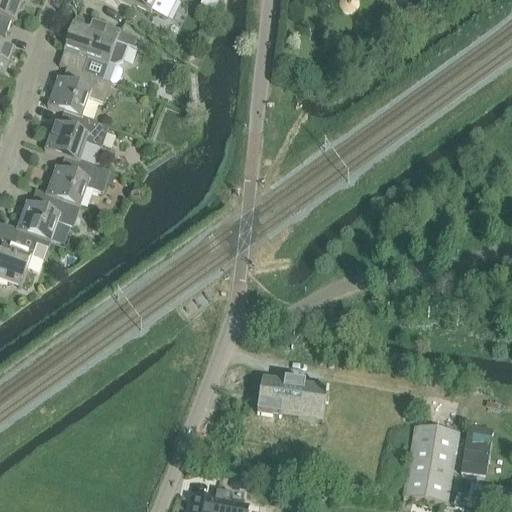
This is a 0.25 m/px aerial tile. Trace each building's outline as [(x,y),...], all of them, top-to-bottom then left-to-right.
[(0,0),(0,32),(7,35),(11,23),(16,25),(25,0),(0,0)] [(119,0),(152,16),(153,13),(168,20),(176,3),(177,0),(119,0)] [(214,14),(219,4),(209,0),(203,0),(200,7),(214,14)] [(340,6),(340,7),(340,8),(340,9),(340,10),(341,11),(341,12),(342,13),(343,14),(344,14),(344,15),(345,15),(346,16),(347,16),(348,16),(349,16),(350,16),(351,16),(352,16),(353,15),(354,15),(355,14),(356,13),(357,12),(357,11),(358,11),(358,10),(358,9),(358,8),(359,8),(359,7),(359,6),(358,5),(358,4),(358,3),(357,2),(357,1),(356,1),(356,0),(355,0),(342,0),(343,0),(342,1),(341,1),(341,2),(341,3),(340,4),(340,5),(340,6)] [(62,61),(59,69),(67,71),(102,83),(102,82),(107,68),(109,68),(109,67),(115,69),(124,65),(130,48),(133,49),(136,42),(136,40),(132,38),(121,34),(92,24),(90,28),(76,22),(72,33),(65,51),(62,61)] [(3,47),(7,35),(0,32),(0,78),(5,80),(15,51),(3,47)] [(169,67),(167,83),(186,86),(189,70),(169,67)] [(49,104),(47,110),(64,116),(64,115),(82,121),(82,120),(84,116),(89,102),(104,107),(111,85),(102,82),(102,83),(67,71),(63,83),(58,81),(49,104)] [(55,125),(45,154),(65,161),(65,160),(79,165),(79,164),(87,144),(102,149),(102,148),(106,137),(108,129),(82,120),(82,121),(64,115),(64,116),(60,127),(55,125)] [(106,137),(102,148),(110,151),(114,140),(106,137)] [(109,175),(79,164),(79,165),(65,160),(65,161),(61,172),(56,171),(46,198),(79,210),(86,190),(102,195),(109,175)] [(79,210),(46,198),(36,195),(31,207),(26,205),(16,233),(17,233),(50,245),(57,224),(72,230),(79,210)] [(17,233),(16,233),(0,227),(0,283),(21,291),(33,256),(12,248),(17,233)] [(285,385),(262,381),(260,398),(259,403),(258,413),(257,416),(281,420),(281,418),(295,420),(321,424),(323,425),(323,422),(326,405),(328,405),(329,398),(327,398),(328,393),(328,394),(328,392),(305,388),(305,386),(285,383),(285,385)] [(415,431),(403,501),(449,510),(460,438),(415,431)] [(195,500),(192,511),(244,511),(245,511),(230,507),(231,505),(233,497),(217,493),(217,495),(220,495),(218,505),(215,504),(195,500)] [(482,498),(454,493),(451,511),(511,511),(511,497),(483,493),(482,498)]
